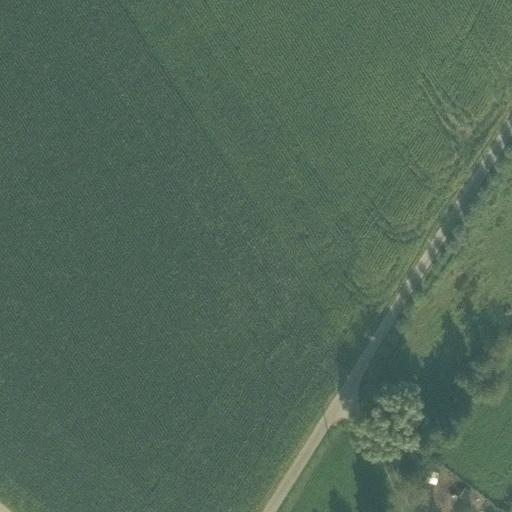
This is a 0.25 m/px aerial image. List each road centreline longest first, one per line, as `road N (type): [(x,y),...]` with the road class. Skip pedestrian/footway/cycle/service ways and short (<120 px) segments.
road 1 (unclassified): [(511,113),(267,511)]
road 2 (track): [(408,511),(354,374)]
